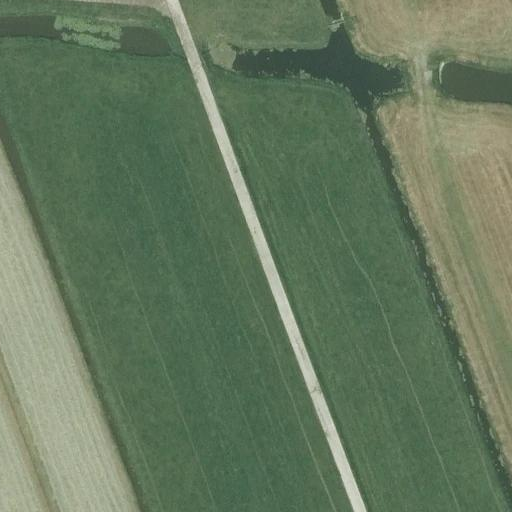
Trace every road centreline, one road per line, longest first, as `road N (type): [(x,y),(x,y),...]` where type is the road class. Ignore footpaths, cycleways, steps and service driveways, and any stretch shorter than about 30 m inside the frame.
road 1 (track): [(171,0),(359,511)]
road 2 (track): [(53,0),(175,10)]
